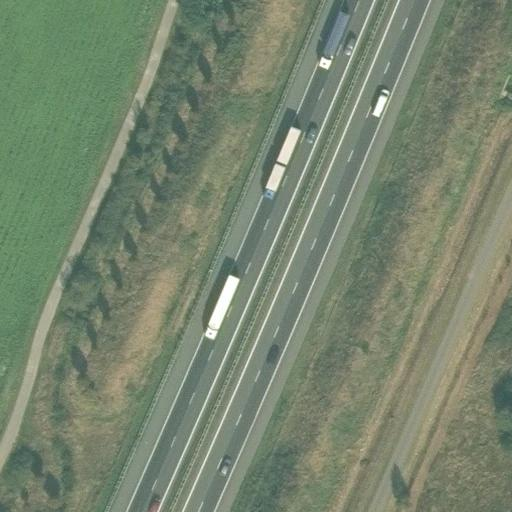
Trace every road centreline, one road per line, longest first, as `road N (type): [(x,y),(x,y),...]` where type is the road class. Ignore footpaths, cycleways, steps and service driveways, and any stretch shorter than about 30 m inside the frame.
road 1 (motorway): [(356,0),(134,511)]
road 2 (motorway): [(202,511),(414,0)]
road 3 (unclassified): [(177,0),(44,324),(0,462)]
road 4 (unclassified): [(374,511),(511,197)]
